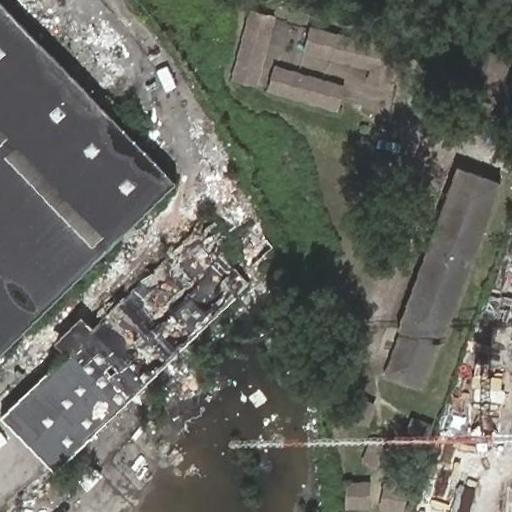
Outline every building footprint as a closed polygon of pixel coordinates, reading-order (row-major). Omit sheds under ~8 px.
[(0,1),(0,351),(111,244),(131,225),(175,181),(110,115),(115,111),(132,94),(121,80),(103,98),(98,103),(0,1)] [(271,17),(250,11),(232,79),(253,85),(271,17)] [(399,51),(310,28),(305,48),(373,66),(369,81),(390,86),(399,51)] [(494,104),(504,53),(460,45),(451,96),(494,104)] [(341,86),(273,68),(268,88),(336,106),(341,86)] [(511,71),(500,118),(511,120),(511,71)] [(499,180),(454,164),(396,328),(400,329),(385,373),(420,385),(436,342),(441,343),(499,180)] [(92,326),(64,353),(0,416),(54,471),(117,409),(248,282),(263,268),(248,252),(234,267),(194,226),(92,326)] [(53,341),(64,353),(92,326),(80,315),(53,341)] [(372,405),(352,398),(345,417),(365,424),(372,405)] [(431,426),(411,419),(404,438),(424,445),(431,426)] [(393,449),(373,442),(366,462),(386,469),(393,449)] [(368,483),(347,483),(347,504),(368,504),(368,483)] [(405,488),(384,484),(381,505),(401,509),(405,488)]
